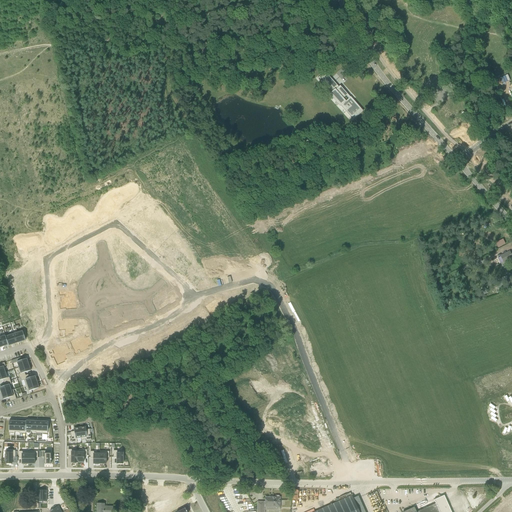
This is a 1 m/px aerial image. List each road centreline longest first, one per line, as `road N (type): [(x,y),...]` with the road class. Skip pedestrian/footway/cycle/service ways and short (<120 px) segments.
road 1 (residential): [(194,297),(115,222),(45,258),(50,324),(42,346),(59,374),(179,311)]
road 2 (residential): [(194,297),(253,279),(271,286),(353,482)]
road 3 (tertiary): [(458,161),(386,79),(343,0)]
road 4 (unclassified): [(353,482),(511,480)]
road 5 (unclassified): [(191,480),(341,483)]
road 6 (unclassified): [(61,477),(191,480)]
